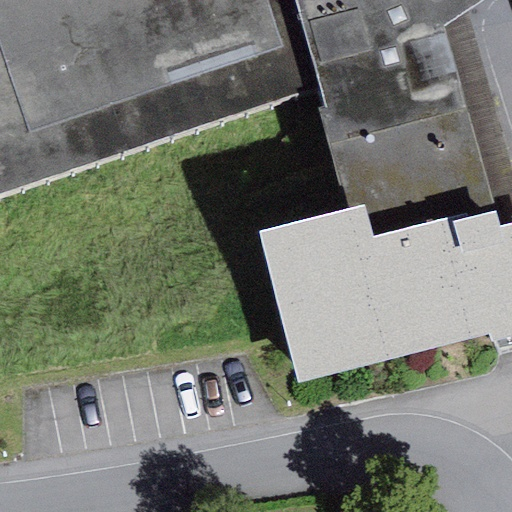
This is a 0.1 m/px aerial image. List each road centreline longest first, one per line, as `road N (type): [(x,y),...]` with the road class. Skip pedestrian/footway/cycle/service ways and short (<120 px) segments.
road 1 (residential): [(0,511),(354,457),(458,469),(492,511)]
road 2 (unknown): [(354,457),(511,399)]
